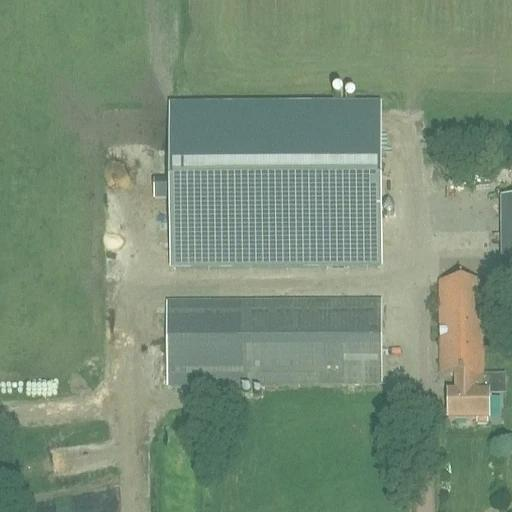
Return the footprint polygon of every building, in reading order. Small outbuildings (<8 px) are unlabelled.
[(386,114),(396,114),(395,78),(384,79),(386,114)] [(170,202),(169,272),(381,272),(381,105),(170,105),(170,184),(170,202)] [(154,184),(154,202),(170,202),(170,184),(154,184)] [(502,303),(511,303),(511,200),(501,200),(502,303)] [(487,422),(489,422),(489,396),(481,396),(481,377),(483,377),(482,283),(440,283),(440,378),(456,378),(456,396),(448,396),(448,422),(477,422),(477,426),(487,425),(487,422)] [(380,304),(240,305),(169,305),(169,388),(241,388),(381,387),(382,387),(382,386),(381,305),(381,304),(380,304)]
